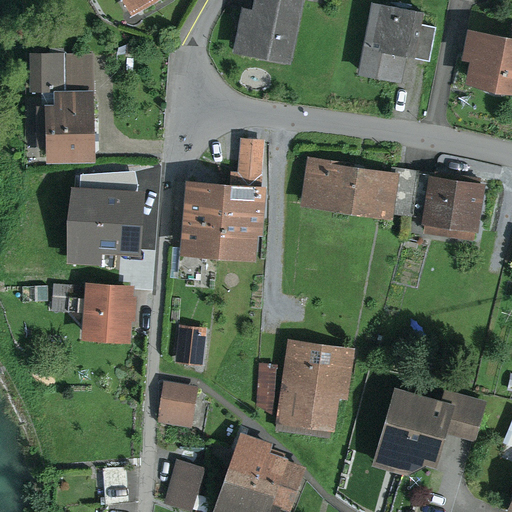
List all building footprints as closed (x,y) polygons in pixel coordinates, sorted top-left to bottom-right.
[(128,0),(135,12),(155,0),(128,0)] [(238,51),(288,60),(299,0),(259,0),(256,19),(245,17),(238,51)] [(412,58),(420,15),(377,7),(365,72),(400,79),(404,57),(412,58)] [(511,30),(509,46),(471,38),(467,60),(475,62),(471,81),(511,89),(511,30)] [(90,59),(37,59),(37,91),(46,91),(46,143),(53,143),(53,160),(90,160),(90,59)] [(392,172),(312,160),(306,198),(386,210),(392,172)] [(150,178),(87,176),(86,218),(148,220),(150,178)] [(478,184),(435,177),(427,225),(471,231),(478,184)] [(189,182),(186,247),(220,249),(223,184),(189,182)] [(223,184),(220,249),(254,251),(258,186),(223,184)] [(134,270),(83,267),(80,326),(131,329),(134,270)] [(203,364),(206,326),(179,323),(176,362),(203,364)] [(349,349),(293,341),(282,415),(330,422),(335,390),(342,391),(349,349)] [(193,387),(166,383),(161,418),(188,422),(193,387)] [(444,402),(398,388),(376,459),(414,470),(425,460),(434,463),(445,427),(471,435),(481,401),(447,391),(444,402)] [(233,465),(265,477),(272,459),(265,456),(269,445),(245,435),(233,465)] [(271,496),(280,500),(290,503),(303,470),(272,459),(265,477),(276,482),(271,496)] [(201,468),(178,461),(168,499),(190,505),(201,468)] [(233,465),(223,492),(276,511),(280,500),(271,496),(276,482),(265,477),(233,465)] [(275,511),(276,511),(223,492),(215,511),(275,511)]
